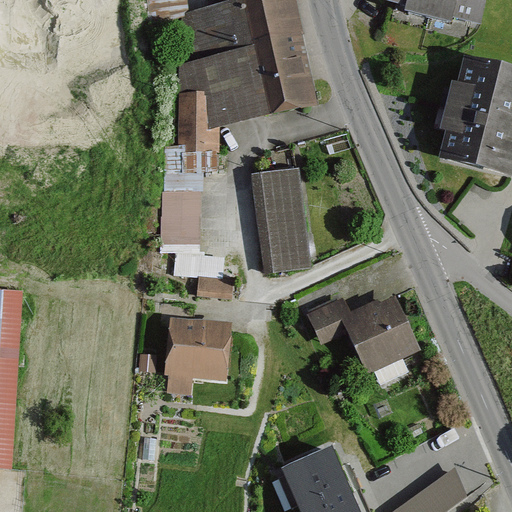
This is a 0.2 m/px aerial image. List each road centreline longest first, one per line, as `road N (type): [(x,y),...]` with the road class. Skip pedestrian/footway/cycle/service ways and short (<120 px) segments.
road 1 (primary): [(324,0),(341,67),(414,242)]
road 2 (primary): [(414,242),(511,467)]
road 3 (residential): [(511,305),(437,241),(414,242)]
